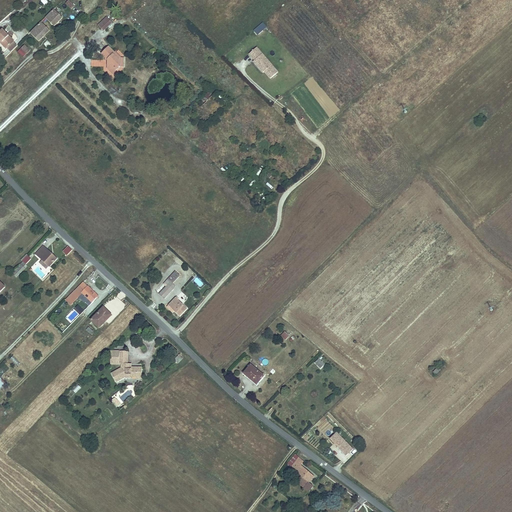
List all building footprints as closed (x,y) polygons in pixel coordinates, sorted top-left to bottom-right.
[(73,5),(68,0),(67,0),(65,3),(70,8),(73,5)] [(62,17),(53,8),(45,17),(53,26),(62,17)] [(101,20),(106,26),(111,21),(106,16),(101,20)] [(97,24),(103,30),(106,26),(101,20),(97,24)] [(50,30),(41,21),(30,32),(39,41),(50,30)] [(263,22),(253,30),(257,35),(267,27),(263,22)] [(2,29),(0,30),(0,39),(2,41),(1,43),(6,49),(7,48),(13,42),(14,41),(2,29)] [(45,49),(50,45),(47,41),(42,45),(45,49)] [(17,46),(13,42),(7,48),(11,52),(17,46)] [(25,45),(22,48),(27,54),(30,50),(25,45)] [(108,59),(110,61),(108,63),(109,69),(114,73),(121,66),(120,65),(121,65),(121,64),(121,63),(122,62),(122,61),(121,61),(121,60),(119,58),(120,57),(115,51),(114,52),(108,46),(102,53),(105,57),(106,59),(108,59)] [(255,47),(248,54),(253,60),(252,61),(262,72),(263,71),(269,78),(276,72),(269,63),(266,66),(261,60),(264,57),(255,47)] [(209,88),(200,98),(205,102),(214,93),(209,88)] [(187,110),(185,112),(204,130),(206,128),(187,110)] [(274,174),(271,172),(263,181),(266,183),(274,174)] [(56,257),(43,245),(35,254),(49,266),(56,257)] [(27,256),(22,262),(25,265),(30,259),(27,256)] [(25,265),(22,262),(11,272),(14,275),(25,265)] [(176,273),(173,277),(178,282),(181,278),(176,273)] [(169,281),(174,286),(178,282),(173,277),(169,281)] [(197,277),(193,280),(200,287),(203,283),(197,277)] [(174,286),(169,281),(164,286),(167,288),(161,295),(166,300),(175,290),(172,288),(174,286)] [(73,289),(85,300),(83,302),(86,306),(95,297),(80,282),(73,289)] [(77,297),(72,292),(63,302),(77,315),(80,313),(71,303),(77,297)] [(172,307),(178,312),(183,316),(188,310),(180,303),(182,302),(179,299),(172,307)] [(110,314),(103,307),(90,320),(99,329),(106,322),(105,320),(110,314)] [(290,336),(284,331),(279,337),(285,342),(290,336)] [(122,368),(113,374),(117,382),(127,376),(127,378),(132,378),(132,377),(137,377),(137,379),(143,379),(143,367),(135,367),(135,364),(128,364),(128,351),(120,351),(120,364),(122,364),(122,368)] [(180,355),(175,360),(178,365),(184,359),(180,355)] [(13,356),(10,359),(17,365),(19,363),(13,356)] [(325,364),(319,358),(316,362),(322,368),(325,364)] [(440,369),(435,364),(430,369),(435,374),(440,369)] [(264,376),(252,365),(244,374),(257,385),(264,376)] [(116,397),(113,400),(119,407),(122,404),(116,397)] [(353,449),(338,433),(331,439),(346,455),(353,449)] [(305,464),(296,456),(292,461),(296,464),(291,470),(302,479),(310,485),(315,478),(302,467),(305,464)] [(310,485),(302,479),(298,484),(305,490),(310,485)]
